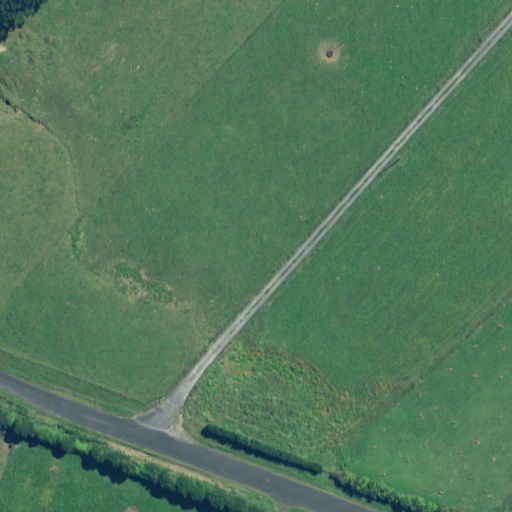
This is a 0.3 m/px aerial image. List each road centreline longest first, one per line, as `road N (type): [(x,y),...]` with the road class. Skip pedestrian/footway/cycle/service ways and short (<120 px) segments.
road 1 (track): [(140,436),(511,12)]
road 2 (unclassified): [(343,511),(0,382)]
